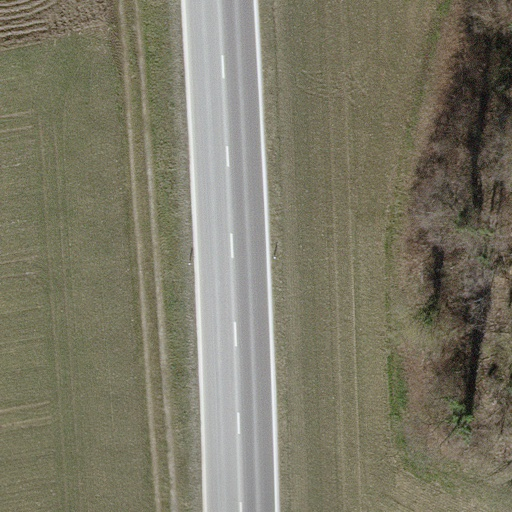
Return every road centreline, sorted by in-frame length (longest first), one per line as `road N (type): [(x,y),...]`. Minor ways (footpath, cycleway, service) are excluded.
road 1 (track): [(167,511),(129,0)]
road 2 (secondary): [(218,0),(239,511)]
